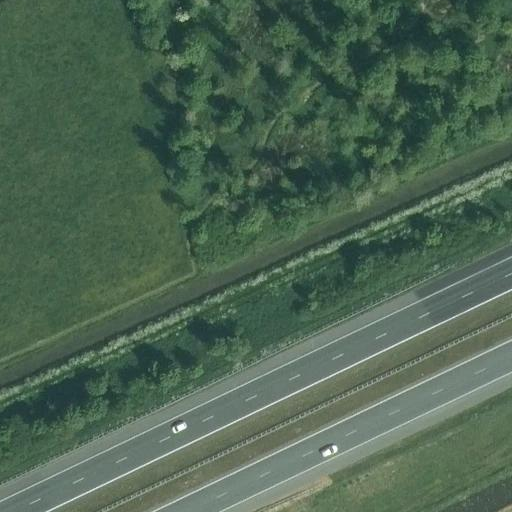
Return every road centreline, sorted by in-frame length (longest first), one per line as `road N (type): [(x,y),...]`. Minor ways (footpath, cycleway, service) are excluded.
road 1 (motorway): [(511,273),(14,511)]
road 2 (motorway): [(187,511),(511,356)]
